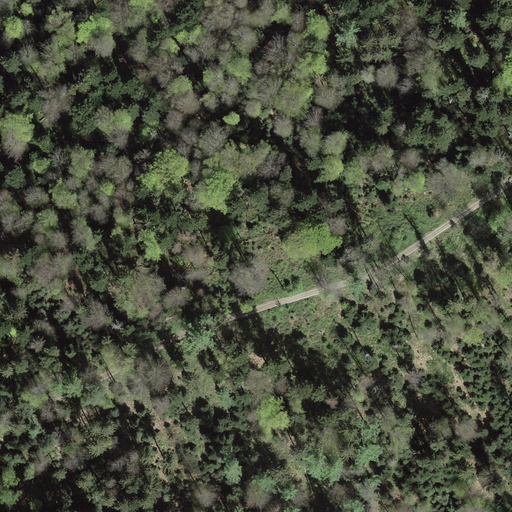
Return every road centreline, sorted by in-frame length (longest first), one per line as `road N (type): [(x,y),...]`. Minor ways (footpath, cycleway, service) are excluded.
road 1 (track): [(511,192),(454,240),(386,273),(181,329),(34,408),(0,411)]
road 2 (track): [(0,182),(16,157),(190,0)]
